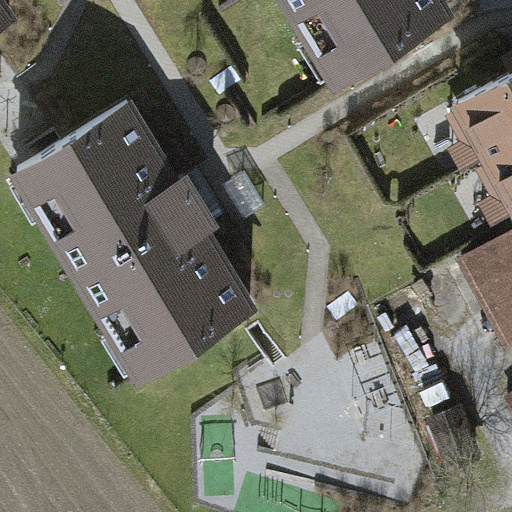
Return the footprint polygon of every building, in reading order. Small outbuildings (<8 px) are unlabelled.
[(0,0),(0,19),(10,12),(0,0)] [(351,67),(447,9),(441,0),(292,0),(312,32),(325,25),(351,67)] [(511,69),(459,99),(490,156),(511,143),(511,69)] [(128,318),(154,360),(250,302),(203,224),(212,219),(183,172),(174,177),(128,100),(31,158),(57,200),(44,208),(115,326),(128,318)] [(511,195),(511,143),(490,156),(511,195)] [(511,230),(466,255),(511,338),(511,337),(511,230)] [(459,406),(434,416),(451,461),(476,451),(459,406)]
